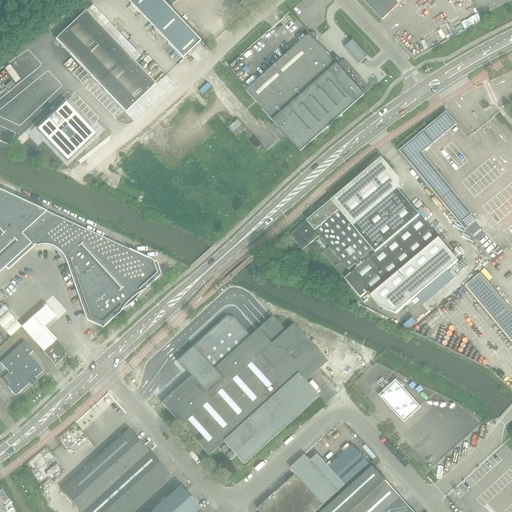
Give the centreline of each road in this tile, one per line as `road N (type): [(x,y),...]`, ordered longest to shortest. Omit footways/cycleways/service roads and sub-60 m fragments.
road 1 (secondary): [(100,366),(366,129),(423,90)]
road 2 (unclassified): [(439,511),(341,409),(227,507)]
road 3 (residential): [(78,172),(279,0)]
road 4 (residential): [(227,507),(100,366)]
road 5 (secondary): [(0,452),(100,366)]
road 6 (residential): [(423,90),(342,0)]
